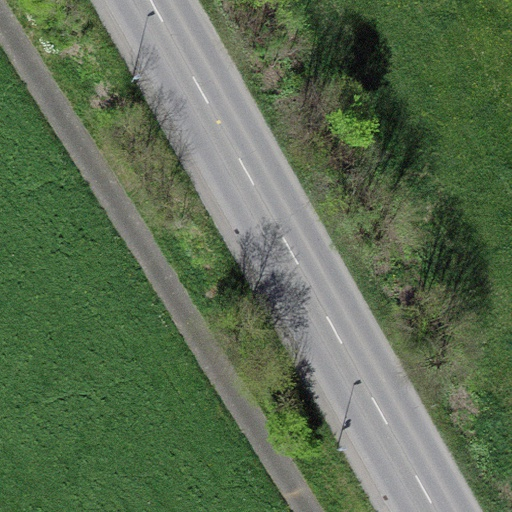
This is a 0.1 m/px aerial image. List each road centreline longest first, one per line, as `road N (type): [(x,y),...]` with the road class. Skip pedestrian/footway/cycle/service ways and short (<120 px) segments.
road 1 (tertiary): [(435,511),(151,0)]
road 2 (track): [(0,17),(310,511)]
